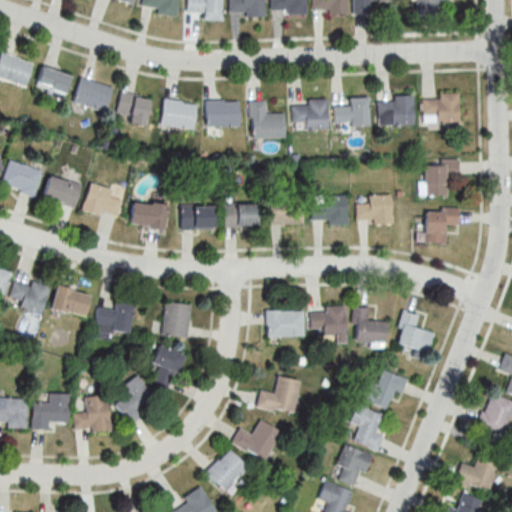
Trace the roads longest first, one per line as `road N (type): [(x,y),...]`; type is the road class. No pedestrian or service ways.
road 1 (residential): [(491,0),(497,236),(462,352),(395,511)]
road 2 (residential): [(0,8),(178,60),(494,50)]
road 3 (residential): [(0,227),(122,262),(377,265),(482,295)]
road 4 (residential): [(229,268),(221,373),(162,454),(126,468),(0,473)]
